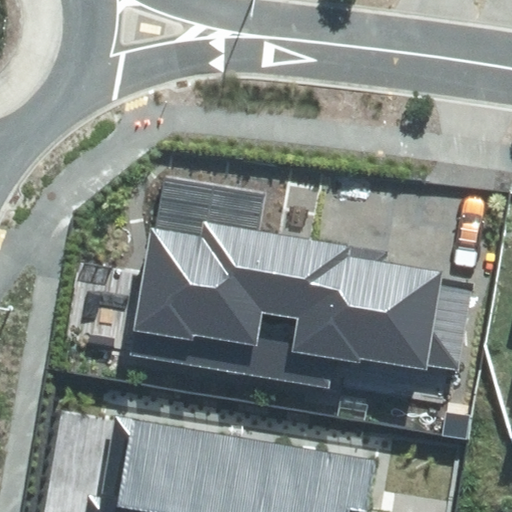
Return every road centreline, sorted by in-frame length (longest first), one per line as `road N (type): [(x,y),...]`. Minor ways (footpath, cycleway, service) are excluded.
road 1 (residential): [(289,40),(69,87)]
road 2 (residential): [(289,40),(511,62)]
